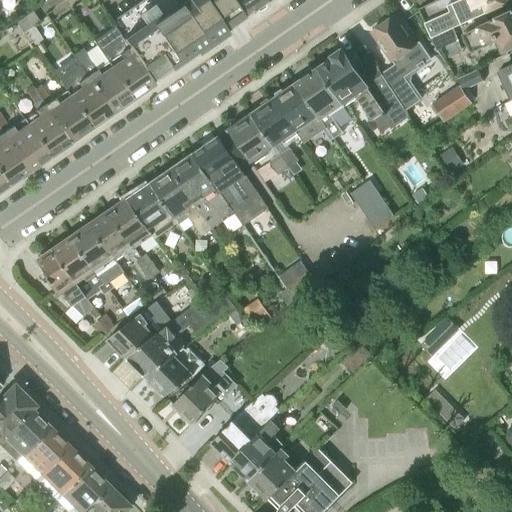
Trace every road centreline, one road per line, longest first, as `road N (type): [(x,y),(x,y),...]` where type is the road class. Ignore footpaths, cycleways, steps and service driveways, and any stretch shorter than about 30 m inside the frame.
road 1 (residential): [(0,232),(339,0)]
road 2 (residential): [(197,511),(0,310)]
